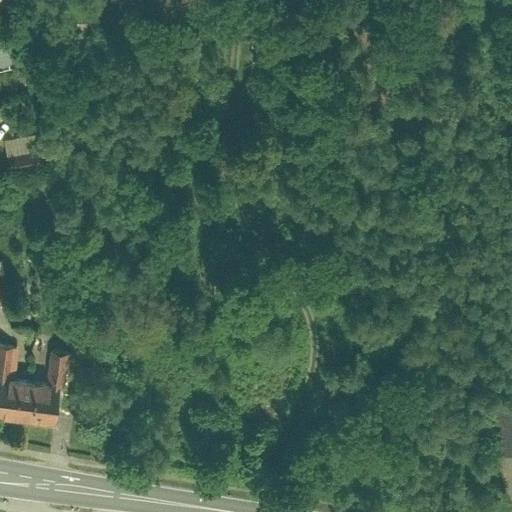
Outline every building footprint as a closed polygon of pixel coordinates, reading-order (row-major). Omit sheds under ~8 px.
[(36,149),(8,154),(12,170),(39,164),(36,149)] [(0,374),(13,376),(18,344),(0,341),(0,374)] [(68,351),(51,349),(47,380),(59,382),(64,382),(68,351)] [(0,409),(25,413),(29,378),(13,376),(0,374),(0,409)] [(47,380),(29,378),(25,413),(54,416),(59,382),(47,380)] [(511,390),(485,395),(495,451),(511,447),(511,390)]
